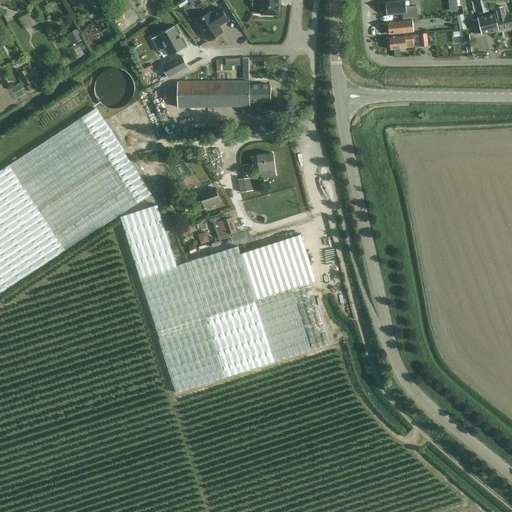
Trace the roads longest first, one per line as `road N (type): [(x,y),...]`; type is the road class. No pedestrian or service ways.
road 1 (track): [(511,509),(426,441),(376,382),(346,279)]
road 2 (tertiary): [(390,346),(340,99)]
road 3 (residential): [(312,132),(390,346)]
road 4 (residential): [(511,63),(381,62),(369,43),(366,0)]
road 5 (tertiary): [(511,479),(434,418),(397,370),(390,346)]
road 6 (tertiary): [(511,96),(340,99)]
road 7 (residential): [(160,88),(218,53),(294,50)]
